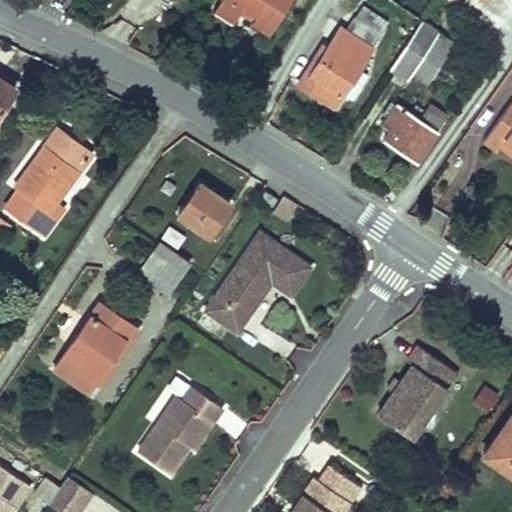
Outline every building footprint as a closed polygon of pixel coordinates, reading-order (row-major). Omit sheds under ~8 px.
[(220,0),(220,2),(239,14),(244,7),(257,15),(252,22),(270,32),(290,0),(220,0)] [(239,14),(220,2),(214,11),(232,24),(239,14)] [(364,6),(357,16),(382,33),(389,22),(364,6)] [(244,7),(239,14),(252,22),(257,15),(244,7)] [(359,68),(382,33),(357,16),(347,31),(341,28),(329,47),(322,58),(318,55),(299,84),(333,107),(343,92),(353,99),(369,74),(359,68)] [(407,79),(411,73),(424,55),(439,33),(439,32),(421,20),(390,68),(407,79)] [(270,32),(252,22),(249,27),(267,38),(270,32)] [(439,33),(424,55),(439,65),(453,43),(439,33)] [(325,44),(318,55),(322,58),(329,47),(325,44)] [(439,65),(424,55),(411,73),(426,83),(439,65)] [(0,112),(15,91),(0,80),(0,112)] [(383,114),(387,117),(396,105),(391,102),(383,114)] [(396,105),(387,117),(382,124),(390,130),(383,140),(416,162),(437,130),(436,130),(421,119),(419,118),(424,112),(415,106),(411,112),(397,104),(396,105)] [(431,106),(421,119),(436,130),(445,116),(431,106)] [(496,150),(500,145),(504,138),(511,143),(511,107),(509,106),(484,141),(496,150)] [(29,179),(24,176),(14,190),(18,193),(6,209),(43,236),(55,218),(48,213),(55,203),(91,151),(56,128),(32,163),(37,166),(29,179)] [(511,143),(504,138),(500,145),(511,153),(511,143)] [(32,163),(24,176),(29,179),(37,166),(32,163)] [(200,184),(179,214),(209,234),(229,204),(200,184)] [(266,188),(261,197),(273,205),(279,197),(266,188)] [(298,204),(284,195),(273,212),(287,220),(298,204)] [(62,208),(55,203),(48,213),(55,218),(62,208)] [(10,224),(0,217),(0,227),(6,231),(10,224)] [(237,333),(268,287),(262,283),(268,275),(274,280),(294,293),(312,266),(260,231),(206,311),(237,333)] [(160,242),(137,275),(167,295),(189,263),(160,242)] [(262,283),(268,287),(274,280),(268,275),(262,283)] [(88,392),(96,380),(112,358),(116,361),(129,342),(125,339),(133,327),(99,303),(55,368),(88,392)] [(133,327),(125,339),(129,342),(138,330),(133,327)] [(408,366),(374,416),(412,441),(414,437),(427,418),(445,392),(456,376),(414,347),(403,362),(408,366)] [(112,358),(96,380),(101,384),(116,361),(112,358)] [(471,401),(486,412),(498,394),(483,383),(471,401)] [(190,450),(190,449),(210,420),(214,424),(224,410),(191,389),(184,399),(178,395),(139,452),(172,475),(190,450)] [(445,392),(427,418),(414,437),(426,446),(457,400),(445,392)] [(511,414),(485,454),(511,472),(511,414)] [(210,420),(190,449),(195,452),(214,424),(210,420)] [(0,511),(15,511),(32,488),(0,466),(0,511)] [(342,511),(358,490),(328,469),(318,483),(313,480),(291,511),(342,511)] [(80,511),(92,494),(67,477),(59,488),(49,503),(61,511),(80,511)]
